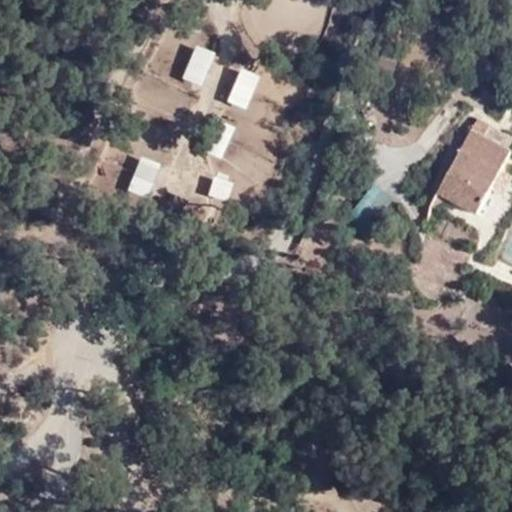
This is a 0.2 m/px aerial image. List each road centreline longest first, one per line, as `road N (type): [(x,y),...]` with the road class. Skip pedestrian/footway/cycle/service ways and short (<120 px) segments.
road 1 (unclassified): [(364,0),(310,133),(239,253),(124,266),(67,370),(50,485),(21,511)]
road 2 (track): [(67,370),(119,396),(123,511)]
